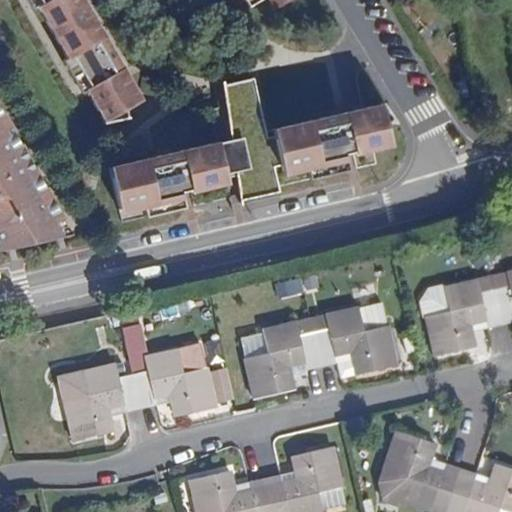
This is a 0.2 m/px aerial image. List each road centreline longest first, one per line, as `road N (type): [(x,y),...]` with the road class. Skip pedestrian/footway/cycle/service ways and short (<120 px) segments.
road 1 (residential): [(511,373),(194,440),(114,469),(0,477)]
road 2 (tertiary): [(0,307),(457,197)]
road 3 (tertiary): [(452,179),(0,287)]
road 4 (residential): [(353,0),(425,111),(452,179)]
